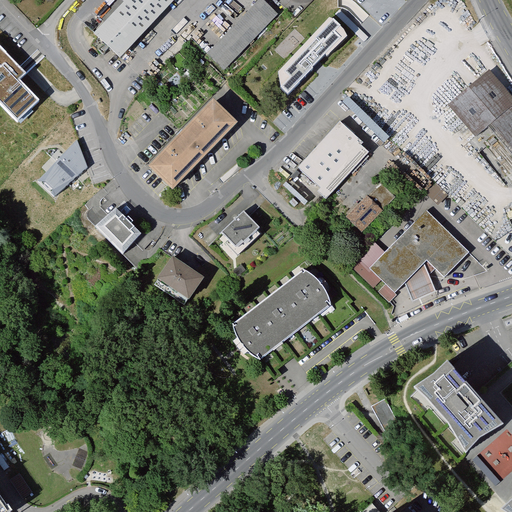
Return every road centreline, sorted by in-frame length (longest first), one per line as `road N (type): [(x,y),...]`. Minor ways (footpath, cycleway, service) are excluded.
road 1 (residential): [(423,0),(284,147),(190,217),(158,212),(133,192),(84,93),(3,0)]
road 2 (secondary): [(511,295),(429,327),(365,364),(191,511)]
